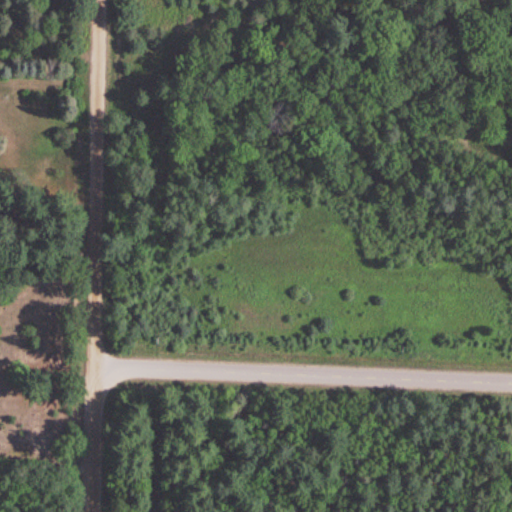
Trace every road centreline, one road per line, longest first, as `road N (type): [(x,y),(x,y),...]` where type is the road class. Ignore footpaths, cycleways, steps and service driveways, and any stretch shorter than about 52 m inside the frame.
road 1 (residential): [(90,511),(101,0)]
road 2 (residential): [(511,382),(92,369)]
